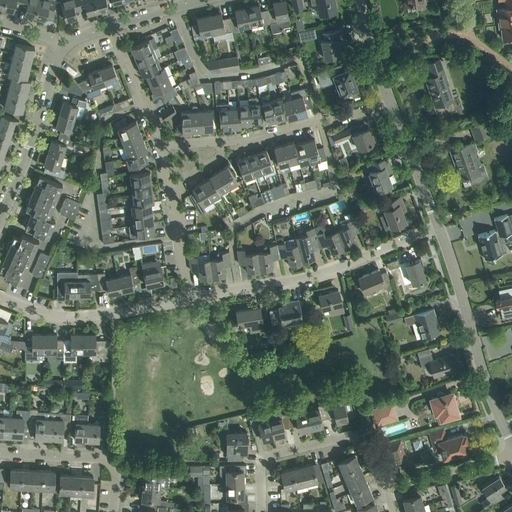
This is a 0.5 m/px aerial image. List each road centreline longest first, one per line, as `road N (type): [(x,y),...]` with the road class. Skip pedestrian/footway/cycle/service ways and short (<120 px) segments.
road 1 (residential): [(321,118),(336,186),(230,225),(237,288)]
road 2 (unclassified): [(511,448),(489,412),(433,225)]
road 3 (residential): [(266,511),(267,456),(355,430),(366,433),(388,482)]
road 4 (residential): [(433,225),(341,266),(237,288)]
road 5 (residential): [(192,299),(85,317),(32,310),(0,295)]
road 6 (unclassified): [(0,217),(66,39)]
road 7 (residential): [(115,511),(115,467),(102,452),(0,450)]
road 8 (unclassified): [(433,225),(382,103)]
road 9 (residential): [(388,482),(511,457)]
road 10 (residential): [(163,141),(117,27)]
